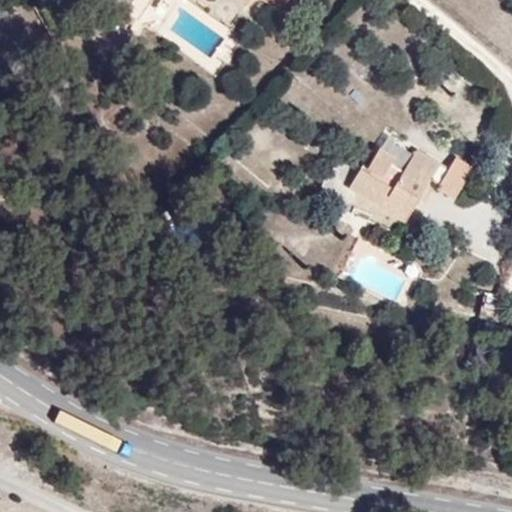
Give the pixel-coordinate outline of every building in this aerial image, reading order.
[(263,0),(247,0),(268,14),(272,6),(263,0)] [(283,11),(290,0),(280,0),(276,6),(283,11)] [(302,24),(315,6),(307,0),(290,0),(283,11),(302,24)] [(112,51),(122,28),(100,18),(90,40),(112,51)] [(416,162),(403,154),(389,179),(382,175),(372,195),(428,224),(439,204),(443,206),(463,168),(438,155),(413,202),(405,198),(409,191),(402,188),(416,162)] [(496,173),(479,163),(462,193),(480,203),(496,173)]
